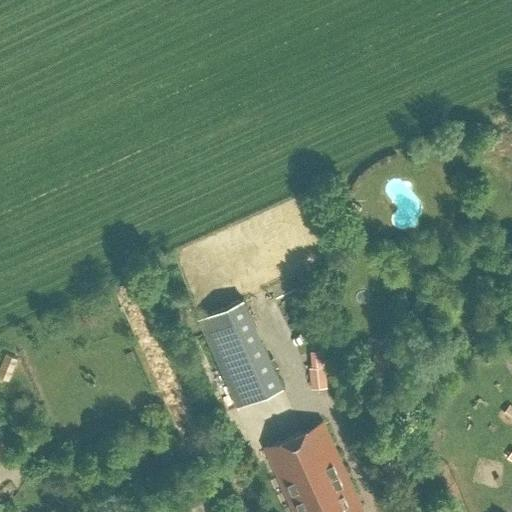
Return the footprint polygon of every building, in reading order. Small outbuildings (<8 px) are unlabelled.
[(256,299),(263,307),(276,296),(269,288),(256,299)] [(196,316),(236,405),(283,383),(242,294),(196,316)] [(373,347),(369,365),(386,369),(390,351),(373,347)] [(0,360),(0,373),(8,376),(17,354),(4,349),(0,360)] [(323,382),(322,361),(306,362),(307,383),(323,382)] [(416,415),(424,419),(436,395),(429,391),(416,415)] [(511,404),(507,400),(500,409),(506,415),(504,418),(507,421),(511,415),(511,404)] [(322,418),(263,444),(294,511),(349,511),(362,506),(322,418)]
